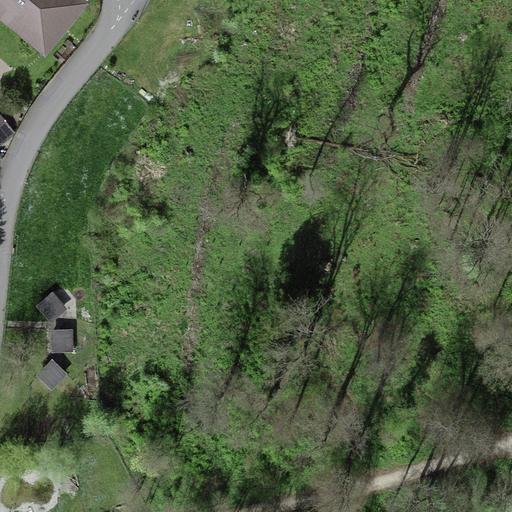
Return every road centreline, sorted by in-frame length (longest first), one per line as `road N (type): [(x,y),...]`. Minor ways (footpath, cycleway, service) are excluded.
road 1 (track): [(225,511),(426,478),(511,453)]
road 2 (residential): [(126,8),(27,136),(0,227)]
